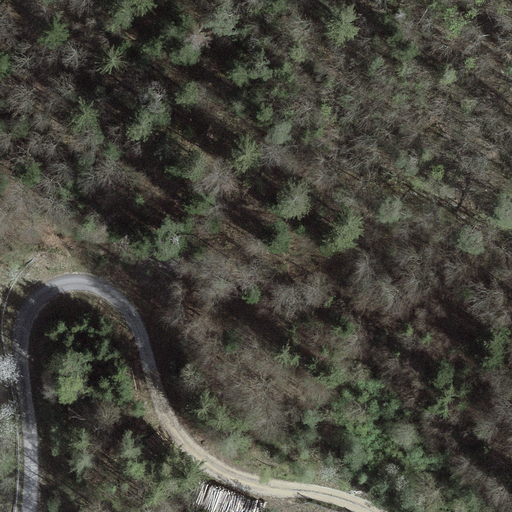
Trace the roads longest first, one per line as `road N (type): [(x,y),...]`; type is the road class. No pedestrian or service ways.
road 1 (track): [(29,511),(21,335),(41,303),(83,287),(119,303),(154,404),(183,453),(247,483),(362,511)]
road 2 (motorway): [(511,358),(317,511)]
